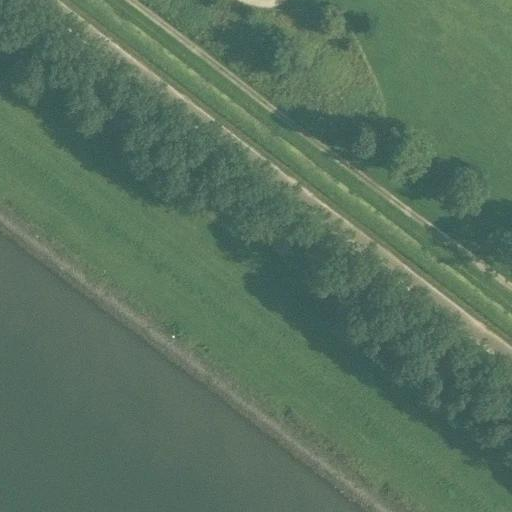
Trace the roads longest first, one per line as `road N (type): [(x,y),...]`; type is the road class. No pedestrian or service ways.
road 1 (unclassified): [(511,367),(40,0)]
road 2 (track): [(130,0),(511,289)]
